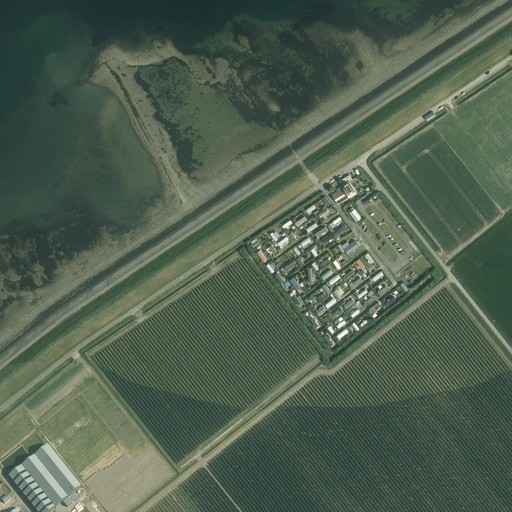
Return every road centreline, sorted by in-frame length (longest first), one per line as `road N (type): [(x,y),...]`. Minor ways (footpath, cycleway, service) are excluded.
road 1 (unclassified): [(0,412),(359,160)]
road 2 (unclassified): [(511,353),(359,160)]
road 3 (unclassified): [(359,160),(511,58)]
